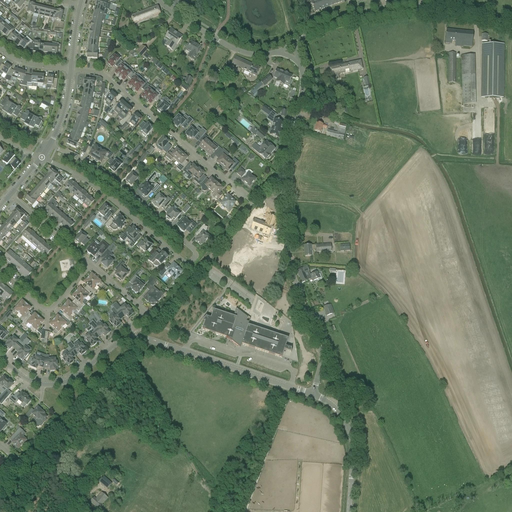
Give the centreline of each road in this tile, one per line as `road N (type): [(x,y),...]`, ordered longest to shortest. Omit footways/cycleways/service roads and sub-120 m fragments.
road 1 (residential): [(40,158),(104,194),(188,266),(197,254),(115,181),(49,144)]
road 2 (unclassified): [(311,392),(319,349),(289,265),(279,174),(299,98),(297,60)]
road 3 (tertiary): [(311,392),(133,336),(62,379),(38,382),(0,356)]
road 4 (residential): [(71,68),(104,75),(241,194)]
road 5 (tertiary): [(311,392),(337,410),(348,431),(348,511)]
road 6 (unclassified): [(296,42),(341,20),(419,10)]
road 7 (unclassified): [(159,0),(244,51),(273,52)]
road 8 (residential): [(89,264),(49,308),(0,270)]
